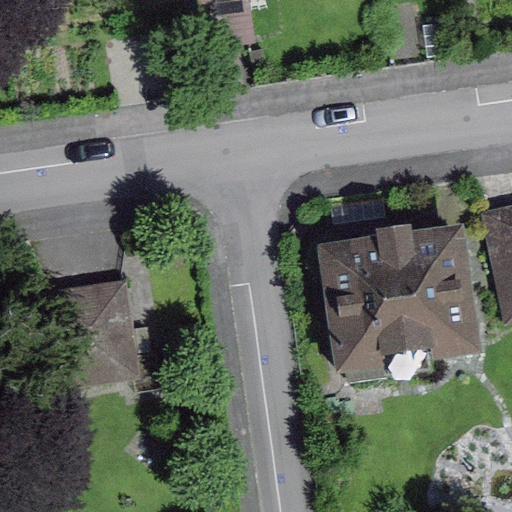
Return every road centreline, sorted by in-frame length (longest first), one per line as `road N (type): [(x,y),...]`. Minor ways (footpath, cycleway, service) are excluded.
road 1 (residential): [(238,152),(292,511)]
road 2 (residential): [(238,152),(511,112)]
road 3 (residential): [(0,186),(238,152)]
